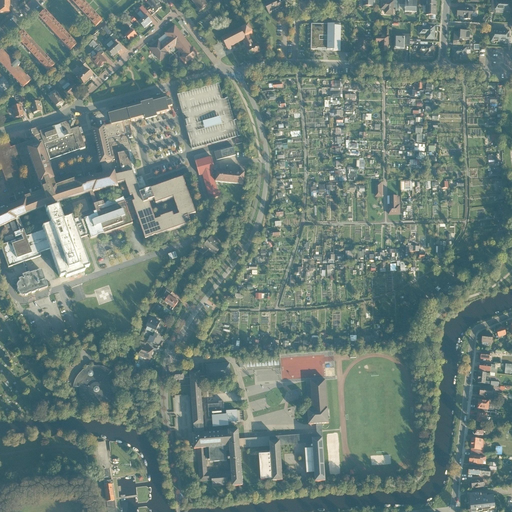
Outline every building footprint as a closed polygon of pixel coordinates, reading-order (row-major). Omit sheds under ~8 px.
[(0,0),(0,13),(9,13),(8,0),(0,0)] [(84,0),(77,0),(74,3),(85,15),(92,9),(84,0)] [(164,6),(158,0),(150,0),(147,2),(156,13),(164,6)] [(190,0),(201,11),(210,5),(205,0),(190,0)] [(267,0),(263,2),(269,14),(280,9),(280,10),(288,7),(285,0),(267,0)] [(418,12),(417,0),(406,0),(406,5),(406,12),(418,12)] [(511,11),(511,1),(492,0),(491,13),(496,13),(496,10),(511,11)] [(394,8),(394,1),(393,1),(381,1),(381,10),(385,9),(385,15),(394,15),(394,8)] [(437,16),(437,1),(430,1),(426,1),(426,6),(426,15),(437,16)] [(148,12),(144,7),(140,10),(145,15),(148,12)] [(464,19),(472,19),(472,12),(473,8),(465,7),(457,7),(457,17),(464,18),(464,19)] [(85,15),(95,27),(103,20),(92,9),(85,15)] [(38,17),(53,33),(60,27),(45,10),(38,17)] [(145,28),(153,22),(147,15),(139,21),(145,28)] [(339,24),(310,24),(309,49),(339,50),(339,24)] [(194,48),(176,25),(165,33),(166,35),(159,40),(160,41),(150,48),(160,61),(169,54),(168,53),(176,47),(183,56),(180,58),(186,65),(200,54),(194,47),(194,48)] [(241,28),(221,38),(223,42),(224,45),(225,45),(227,49),(227,48),(228,50),(232,48),(231,47),(243,40),(247,48),(254,45),(249,35),(252,33),(249,26),(242,30),(241,28)] [(436,40),(436,26),(435,26),(427,26),(427,27),(420,27),(420,34),(427,34),(426,40),(436,40)] [(60,27),(53,33),(70,51),(77,44),(60,27)] [(131,41),(138,36),(132,29),(126,35),(131,41)] [(509,37),(509,30),(492,30),(491,42),(509,42),(509,37)] [(15,37),(31,54),(38,48),(22,31),(15,37)] [(469,40),(470,31),(460,31),(460,32),(454,32),(453,41),(460,41),(460,40),(469,40)] [(119,38),(113,33),(110,36),(115,41),(119,38)] [(370,42),(370,35),(355,35),(355,40),(358,40),(358,45),(357,45),(357,51),(370,52),(370,42)] [(389,52),(389,37),(377,36),(377,45),(380,45),(380,52),(389,52)] [(405,46),(405,37),(395,37),(395,49),(405,49),(405,46)] [(114,57),(123,49),(117,42),(108,50),(114,57)] [(247,48),(247,49),(251,56),(261,51),(257,44),(254,45),(247,48)] [(434,57),(434,45),(421,45),(415,45),(413,47),(413,49),(414,51),(417,51),(417,54),(424,54),(424,57),(434,57)] [(99,52),(101,55),(104,52),(98,46),(93,51),(97,55),(99,52)] [(466,50),(466,47),(463,47),(452,48),(452,57),(457,57),(457,61),(467,61),(466,50)] [(38,48),(31,54),(47,71),(53,65),(38,48)] [(21,67),(17,62),(15,64),(2,49),(0,51),(0,64),(22,89),(31,81),(19,68),(21,67)] [(101,55),(99,52),(97,55),(91,59),(99,68),(107,61),(101,55)] [(84,84),(93,76),(86,68),(77,76),(84,84)] [(0,91),(3,94),(12,87),(0,74),(0,91)] [(70,96),(76,90),(71,85),(65,91),(70,96)] [(219,86),(179,96),(193,150),(243,138),(239,121),(235,122),(230,99),(223,100),(219,86)] [(329,89),(330,97),(339,97),(339,88),(329,89)] [(63,102),(57,93),(49,98),(55,107),(63,102)] [(41,111),(39,101),(30,103),(32,113),(41,111)] [(160,117),(172,114),(168,101),(157,104),(157,103),(145,106),(145,107),(111,116),(114,125),(115,128),(131,124),(148,120),(149,121),(161,118),(160,117)] [(24,116),(21,105),(11,107),(15,118),(24,116)] [(40,134),(39,134),(36,129),(25,132),(26,139),(29,138),(30,141),(10,148),(8,142),(0,144),(0,165),(2,169),(8,188),(10,195),(14,193),(15,196),(16,198),(17,201),(18,204),(0,212),(0,228),(14,222),(18,232),(12,234),(14,241),(0,245),(0,248),(7,269),(41,258),(39,255),(50,251),(61,280),(66,278),(67,282),(86,275),(85,273),(91,271),(80,240),(90,236),(91,240),(134,225),(133,221),(136,220),(135,216),(139,214),(148,241),(190,226),(189,224),(193,223),(191,217),(198,214),(185,179),(143,194),(141,189),(146,187),(145,182),(143,177),(137,179),(136,175),(138,175),(130,138),(133,138),(131,124),(115,128),(114,125),(94,129),(102,165),(104,175),(79,182),(75,171),(56,178),(50,160),(86,148),(79,128),(71,130),(68,122),(40,132),(40,134)] [(236,156),(234,148),(215,153),(216,157),(217,161),(236,156)] [(220,197),(212,172),(215,171),(211,158),(196,163),(200,177),(203,176),(210,200),(220,197)] [(245,174),(217,171),(216,183),(244,185),(245,174)] [(412,181),(401,181),(401,190),(412,190),(412,181)] [(332,185),(318,185),(318,195),(330,195),(330,190),(333,190),(332,185)] [(398,198),(398,197),(390,197),(390,205),(388,205),(388,216),(401,216),(400,198),(398,198)] [(224,230),(221,234),(227,239),(230,235),(224,230)] [(224,247),(212,238),(206,246),(200,252),(204,256),(210,251),(217,257),(224,247)] [(175,252),(168,255),(170,260),(177,258),(175,252)] [(401,271),(407,271),(406,261),(397,261),(397,266),(400,266),(401,271)] [(335,264),(327,265),(327,274),(333,273),(333,270),(335,270),(335,264)] [(31,275),(31,274),(24,277),(25,278),(27,279),(25,281),(23,280),(21,281),(21,284),(20,284),(18,288),(21,296),(25,298),(49,289),(42,271),(31,275)] [(178,300),(168,294),(164,301),(173,307),(178,300)] [(160,321),(150,317),(146,326),(156,330),(160,321)] [(506,335),(504,327),(496,329),(498,337),(506,335)] [(493,334),(482,333),(481,341),(492,343),(493,334)] [(231,340),(231,350),(239,351),(240,340),(231,340)] [(215,341),(214,348),(221,349),(222,342),(215,341)] [(154,349),(140,344),(136,355),(150,360),(154,349)] [(491,352),(482,351),(481,359),(490,360),(491,352)] [(240,360),(240,369),(280,366),(280,358),(240,360)] [(495,364),(480,362),(480,370),(491,371),(491,368),(495,369),(495,364)] [(511,365),(500,363),(500,367),(505,368),(505,373),(511,373),(511,365)] [(322,424),(316,424),(317,434),(242,439),(241,429),(222,430),(222,425),(209,426),(209,431),(206,432),(203,378),(208,377),(208,381),(232,380),(231,364),(207,365),(207,373),(205,374),(202,374),(202,372),(190,373),(190,377),(191,385),(191,394),(194,433),(193,433),(194,441),(194,449),(197,449),(199,482),(212,481),(212,487),(228,486),(228,480),(235,479),(235,487),(246,486),(244,448),(273,447),(275,482),(286,481),(284,445),(315,443),(316,448),(307,449),(309,474),(317,473),(318,482),(329,481),(327,438),(323,438),(323,431),(323,430),(322,424)] [(87,367),(85,368),(83,369),(81,371),(78,373),(77,375),(75,378),(74,381),(73,384),(72,386),(79,387),(79,388),(79,392),(80,395),(82,399),(84,401),(87,404),(90,406),(94,407),(97,407),(101,407),(105,405),(108,404),(110,401),(112,398),(114,395),(115,391),(115,387),(114,384),(112,380),(110,377),(108,375),(109,375),(112,370),(110,369),(107,367),(104,366),(101,365),(98,365),(95,365),(92,365),(90,366),(90,365),(88,365),(87,366),(87,367)] [(172,371),(172,380),(179,380),(180,386),(191,385),(190,377),(186,378),(186,370),(172,371)] [(486,383),(487,373),(480,372),(479,375),(479,380),(479,383),(486,383)] [(316,424),(322,424),(331,423),(328,381),(328,379),(311,380),(311,384),(307,385),(308,399),(312,399),(313,410),(308,410),(309,425),(316,424)] [(484,387),(481,386),(480,396),(483,396),(493,397),(494,387),(484,387)] [(490,400),(479,399),(478,409),(489,410),(490,400)] [(487,413),(477,412),(476,422),(486,423),(487,413)] [(483,428),(474,427),(474,435),(482,435),(483,428)] [(484,439),(470,438),(469,449),(483,450),(484,439)] [(109,469),(104,442),(89,444),(94,470),(100,469),(103,486),(111,484),(109,469)] [(486,457),(469,455),(469,464),(482,465),(483,461),(485,461),(486,457)] [(479,475),(480,468),(468,467),(467,475),(479,475)] [(490,469),(480,468),(479,475),(489,476),(490,469)] [(482,479),(471,481),(471,488),(483,487),(482,479)] [(114,501),(111,484),(103,486),(106,502),(114,501)] [(476,511),(476,509),(495,507),(494,495),(487,496),(487,494),(481,495),(481,493),(469,494),(470,511),(476,511)] [(115,511),(114,501),(106,502),(106,511),(115,511)]
